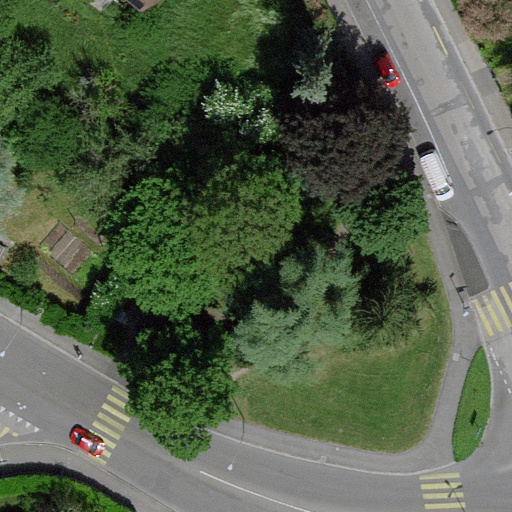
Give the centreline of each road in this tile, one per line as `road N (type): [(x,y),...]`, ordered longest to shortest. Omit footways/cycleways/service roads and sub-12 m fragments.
road 1 (secondary): [(324,511),(187,465),(0,356)]
road 2 (tertiary): [(511,255),(396,0)]
